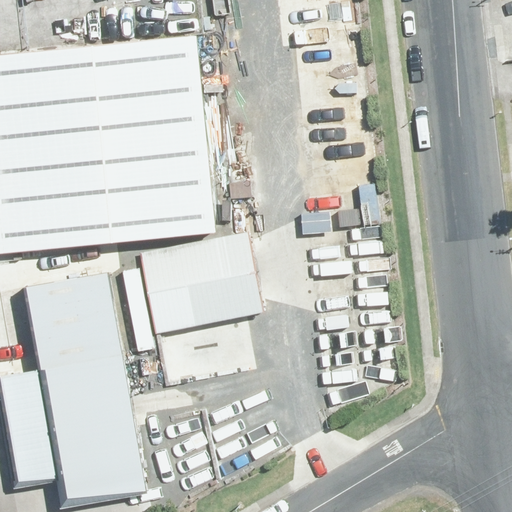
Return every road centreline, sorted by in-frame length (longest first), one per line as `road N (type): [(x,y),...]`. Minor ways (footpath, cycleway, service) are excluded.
road 1 (tertiary): [(443,0),(492,407)]
road 2 (unclassified): [(309,511),(492,407)]
